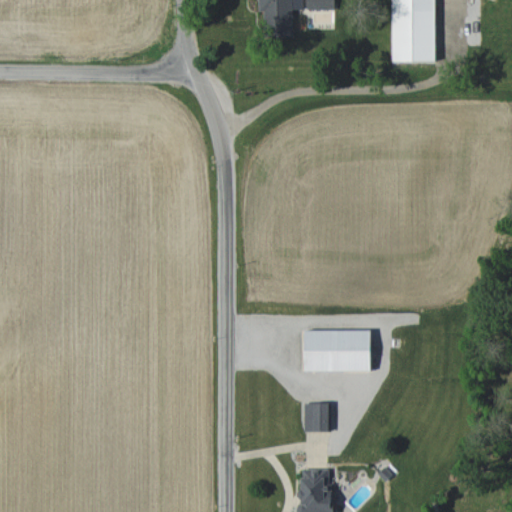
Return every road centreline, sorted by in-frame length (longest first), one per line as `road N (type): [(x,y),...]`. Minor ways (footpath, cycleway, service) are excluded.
road 1 (tertiary): [(226,511),(225,177),(215,116),(185,28),(185,0)]
road 2 (tertiary): [(198,73),(0,71)]
